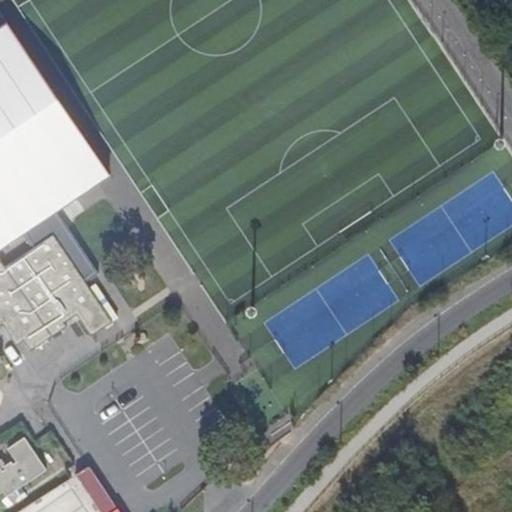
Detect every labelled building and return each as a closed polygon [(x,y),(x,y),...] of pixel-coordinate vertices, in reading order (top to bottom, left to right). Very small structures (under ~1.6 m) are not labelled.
[(54,209),(108,172),(9,28),(0,34),(0,246),(20,233),(54,209)] [(0,361),(0,360),(0,322),(8,335),(14,330),(21,342),(28,352),(65,328),(62,324),(59,320),(72,311),(75,315),(89,337),(110,323),(88,289),(84,283),(97,274),(54,209),(20,233),(31,250),(4,268),(1,263),(0,262),(0,361)] [(92,286),(88,289),(110,323),(115,320),(92,286)] [(72,311),(59,320),(62,324),(75,315),(72,311)] [(21,342),(14,330),(8,335),(15,345),(21,342)] [(0,491),(3,497),(43,470),(21,437),(4,448),(15,463),(12,465),(10,463),(4,466),(3,467),(4,469),(1,472),(0,471),(0,491)] [(112,511),(116,510),(88,467),(75,475),(99,511),(112,511)]
